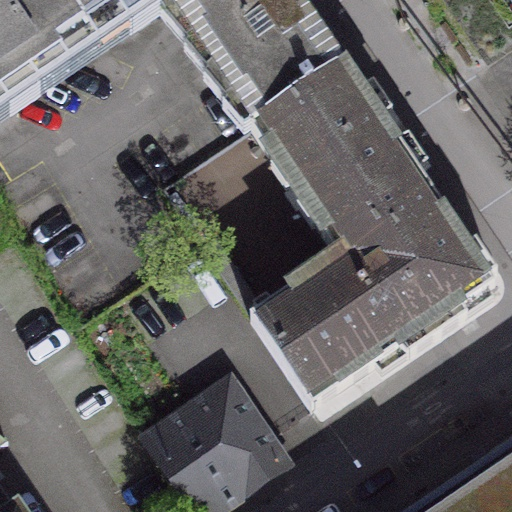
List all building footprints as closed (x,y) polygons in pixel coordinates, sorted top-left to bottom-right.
[(60,0),(0,0),(0,109),(92,47),(60,0)] [(60,0),(92,47),(159,0),(160,0),(169,11),(185,0),(60,0)] [(345,71),(297,0),(185,0),(169,11),(252,135),(345,71)] [(433,200),(345,71),(252,135),(340,263),(433,200)] [(494,292),(433,200),(340,263),(250,322),(312,413),(494,292)] [(229,385),(147,441),(194,511),(221,511),(286,469),(229,385)] [(511,511),(511,453),(424,511),(511,511)] [(0,511),(13,511),(0,492),(0,511)]
